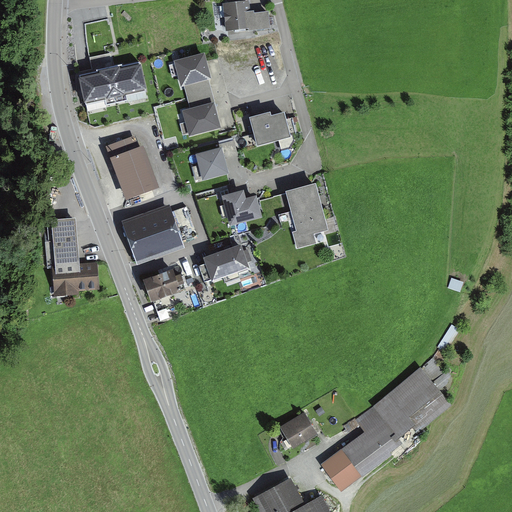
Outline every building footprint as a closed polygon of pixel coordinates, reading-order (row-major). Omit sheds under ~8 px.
[(252,2),(228,3),(229,30),(273,28),(273,12),(252,12),(252,2)] [(262,48),(264,63),(278,61),(275,45),(262,48)] [(207,83),(212,82),(205,57),(174,65),(181,90),(185,89),(207,83)] [(142,70),(121,74),(120,72),(100,77),(100,79),(79,84),(85,108),(106,103),(107,108),(127,104),(126,98),(147,94),(142,70)] [(184,110),(190,135),(219,129),(213,104),(184,110)] [(287,113),(274,116),(272,112),(251,118),(258,145),(294,136),(287,113)] [(132,137),(106,147),(111,160),(113,159),(127,198),(158,186),(142,144),(135,146),(132,137)] [(195,155),(201,179),(226,173),(220,148),(195,155)] [(332,229),(320,184),(290,192),(300,231),(295,232),(300,250),(322,245),(318,233),(332,229)] [(227,212),(230,226),(262,218),(256,197),(246,200),(243,189),(222,195),(227,212)] [(138,268),(185,250),(169,208),(122,225),(138,268)] [(46,244),(48,270),(52,270),(55,299),(79,297),(79,293),(100,291),(98,264),(80,266),(76,221),(47,224),(49,243),(46,244)] [(254,259),(248,244),(243,246),(249,261),(254,259)] [(204,263),(213,285),(250,272),(242,249),(204,263)] [(175,270),(144,280),(151,301),(182,291),(175,270)] [(451,404),(418,362),(342,422),(352,435),(315,463),(338,493),(385,457),(381,451),(408,430),(412,435),(451,404)] [(305,413),(281,428),(293,449),(318,434),(305,413)] [(306,503),(290,475),(250,497),(258,511),(330,511),(321,495),(306,503)]
